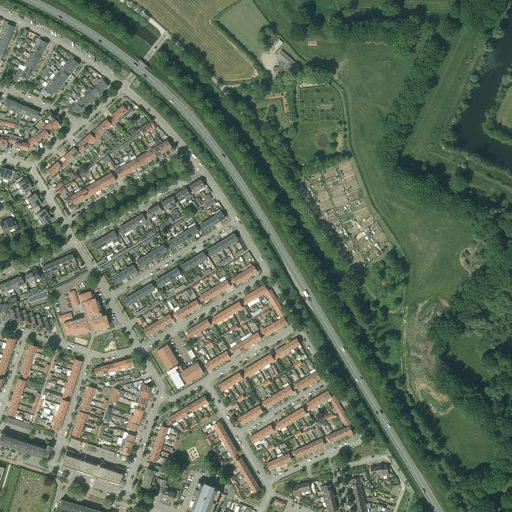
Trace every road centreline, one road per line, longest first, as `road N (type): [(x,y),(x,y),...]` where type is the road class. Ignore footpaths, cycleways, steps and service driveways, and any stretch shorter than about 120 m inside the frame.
road 1 (primary): [(437,511),(208,140),(117,51),(30,0)]
road 2 (track): [(221,87),(340,256),(392,311),(401,302),(404,259),(369,206),(349,154),(341,96),(326,79)]
road 3 (residential): [(108,298),(235,222)]
road 4 (residential): [(139,349),(265,273)]
road 5 (residential): [(74,243),(199,170)]
road 6 (residential): [(122,88),(73,50),(0,13)]
road 7 (residential): [(64,223),(185,150)]
road 8 (unclassified): [(272,81),(221,87),(165,34)]
road 9 (residential): [(51,468),(89,354)]
